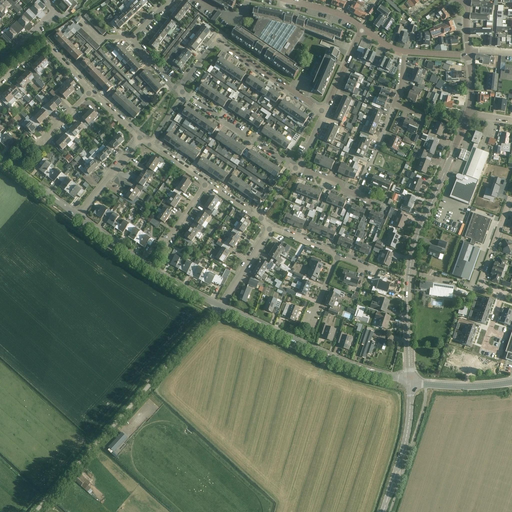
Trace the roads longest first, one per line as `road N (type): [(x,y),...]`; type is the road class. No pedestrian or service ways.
road 1 (tertiary): [(410,382),(408,266),(467,113)]
road 2 (unclassified): [(34,511),(220,306)]
road 3 (unclassified): [(410,382),(220,306)]
road 4 (unclassified): [(220,306),(78,216)]
road 5 (residential): [(297,169),(182,92)]
road 6 (tertiary): [(382,511),(404,442),(410,382)]
road 7 (residential): [(90,91),(48,42),(0,83)]
road 8 (residential): [(323,111),(217,40)]
road 9 (residential): [(177,89),(130,40),(170,0)]
